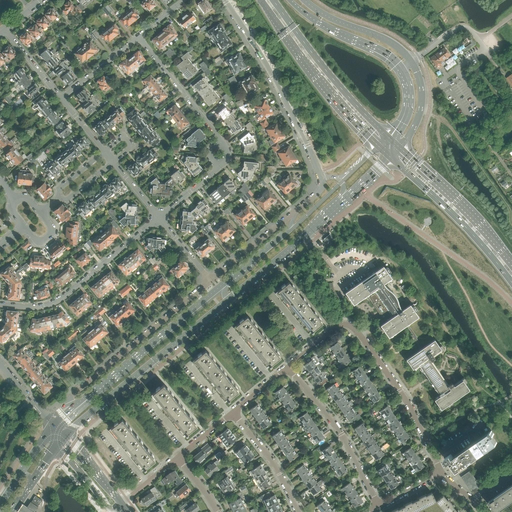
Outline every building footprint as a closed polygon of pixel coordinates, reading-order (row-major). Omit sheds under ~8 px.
[(155,5),(153,3),(153,2),(154,1),(153,0),(142,0),(142,1),(143,3),(141,4),(142,5),(142,7),(144,8),(145,8),(146,8),(148,11),(149,10),(150,10),(151,9),(152,9),(153,8),(153,7),(154,6),(155,5)] [(210,7),(211,6),(207,0),(206,1),(205,0),(203,0),(203,1),(202,0),(200,0),(200,1),(201,2),(198,4),(199,5),(198,5),(204,14),(212,9),(210,7)] [(82,12),(77,5),(74,7),(72,4),(72,5),(70,3),(69,3),(68,2),(65,5),(66,6),(64,7),(65,8),(64,8),(63,10),(62,11),(65,14),(65,13),(67,15),(70,12),(73,15),(77,11),(79,14),(82,12)] [(57,16),(58,15),(59,15),(56,12),(57,12),(54,8),(53,9),(53,8),(51,10),(50,9),(47,11),(48,12),(46,14),(46,15),(46,16),(51,22),(52,23),(55,21),(54,20),(56,18),(57,19),(58,17),(57,16),(58,16),(57,16)] [(126,13),(126,14),(133,22),(138,19),(139,17),(138,16),(133,9),(127,14),(126,13)] [(124,12),(118,17),(120,20),(125,26),(126,28),(128,26),(133,22),(126,14),(124,12)] [(186,15),(184,17),(190,24),(192,22),(195,19),(194,18),(196,17),(193,13),(191,14),(190,13),(187,16),(186,15)] [(49,24),(51,22),(46,16),(44,18),(44,17),(43,18),(41,19),(40,18),(37,21),(38,22),(37,23),(38,24),(43,30),(44,29),(43,29),(46,27),(46,28),(49,25),(49,24)] [(183,19),(180,22),(184,27),(183,27),(185,30),(189,27),(188,26),(190,24),(184,17),(183,17),(182,18),(183,19)] [(44,32),(43,30),(38,24),(36,26),(35,25),(35,26),(35,25),(33,27),(32,26),(29,29),(30,30),(29,31),(29,32),(34,38),(37,41),(40,38),(39,36),(44,32)] [(178,36),(173,30),(172,29),(174,28),(171,24),(166,28),(166,29),(164,31),(172,40),(178,36)] [(213,39),(224,31),(222,28),(223,27),(221,24),(220,25),(219,24),(213,27),(214,28),(208,32),(213,39)] [(120,33),(119,31),(114,25),(107,30),(114,38),(118,34),(119,34),(120,33)] [(114,38),(107,30),(101,35),(106,41),(107,43),(109,42),(114,38)] [(172,40),(164,31),(164,30),(159,33),(160,34),(158,36),(166,45),(170,50),(171,51),(172,50),(167,44),(172,40)] [(217,45),(227,38),(225,35),(227,34),(224,31),(213,39),(217,45)] [(32,39),(34,38),(29,32),(27,33),(26,34),(26,33),(24,35),(23,34),(20,37),(21,38),(20,38),(21,39),(20,40),(22,43),(25,46),(26,45),(27,44),(29,42),(30,43),(33,41),(32,39)] [(166,45),(158,36),(156,37),(156,36),(153,38),(154,39),(151,41),(154,45),(156,44),(160,49),(166,45)] [(232,45),(231,44),(227,38),(217,45),(221,51),(228,47),(228,48),(232,45)] [(97,51),(93,47),(95,45),(91,41),(83,47),(90,57),(93,54),(93,53),(97,51)] [(16,55),(15,55),(16,55),(15,54),(17,54),(14,50),(13,51),(10,47),(9,48),(8,47),(5,49),(6,50),(4,52),(3,53),(1,55),(6,61),(7,63),(13,58),(12,58),(15,56),(16,55)] [(90,57),(83,47),(74,54),(78,59),(79,61),(81,59),(82,61),(83,62),(86,59),(87,59),(90,57)] [(45,61),(54,54),(56,53),(53,49),(51,52),(50,52),(48,51),(49,50),(48,49),(47,49),(46,48),(43,50),(44,51),(40,54),(40,55),(41,55),(40,56),(42,59),(43,59),(45,61)] [(193,64),(188,58),(191,55),(188,52),(190,51),(192,50),(190,48),(188,49),(184,52),(186,54),(182,58),(184,61),(178,65),(181,68),(180,69),(183,72),(193,64)] [(449,56),(450,56),(444,48),(430,58),(438,69),(445,64),(443,62),(442,61),(449,56)] [(145,60),(141,55),(143,54),(140,51),(137,53),(136,52),(134,54),(135,55),(133,56),(140,66),(143,63),(142,62),(145,60)] [(242,60),(241,57),(242,57),(240,53),(239,54),(238,53),(232,56),(233,57),(227,60),(231,67),(242,60)] [(62,63),(59,60),(58,61),(56,58),(57,58),(54,54),(45,61),(46,62),(45,63),(47,66),(48,65),(50,67),(51,68),(51,67),(53,70),(60,64),(62,63)] [(140,66),(133,56),(131,58),(130,57),(126,60),(127,61),(134,70),(140,66)] [(245,67),(246,67),(242,60),(231,67),(235,74),(242,70),(245,68),(245,67)] [(134,70),(127,61),(125,62),(124,61),(119,66),(122,69),(123,68),(129,75),(134,71),(134,70)] [(60,75),(66,70),(64,68),(63,68),(61,65),(60,64),(53,70),(53,71),(52,72),(55,75),(56,74),(57,76),(58,76),(60,75)] [(189,78),(198,71),(193,64),(183,72),(185,76),(186,75),(189,78)] [(209,68),(205,64),(200,67),(204,72),(209,68)] [(74,78),(72,75),(72,74),(69,70),(68,71),(67,70),(70,68),(69,66),(66,69),(66,70),(60,75),(62,77),(62,78),(64,80),(63,81),(65,84),(66,83),(67,84),(71,81),(71,82),(75,80),(74,78)] [(15,84),(18,82),(26,75),(25,74),(26,74),(24,72),(25,71),(22,68),(21,69),(20,68),(20,69),(19,68),(19,67),(15,70),(16,70),(13,73),(13,74),(15,76),(17,78),(13,81),(15,84)] [(495,72),(499,77),(505,73),(501,68),(495,72)] [(115,86),(111,82),(114,80),(110,74),(107,76),(104,78),(103,77),(102,77),(100,78),(101,78),(101,79),(96,83),(99,87),(100,86),(103,90),(106,87),(106,88),(107,87),(108,88),(111,86),(110,85),(111,84),(114,87),(115,86)] [(145,88),(154,81),(153,80),(154,80),(153,79),(150,74),(147,77),(148,78),(144,81),(147,85),(144,87),(145,88)] [(31,82),(31,81),(29,79),(30,78),(28,75),(27,76),(26,75),(18,82),(20,85),(20,86),(24,91),(26,90),(33,84),(31,82)] [(255,82),(253,79),(255,79),(253,75),(251,76),(251,75),(245,78),(245,79),(239,82),(242,86),(239,87),(241,90),(242,90),(244,89),(243,89),(255,82)] [(199,92),(209,84),(204,78),(194,85),(197,88),(196,89),(199,92)] [(151,91),(159,85),(157,82),(156,83),(156,82),(155,82),(154,81),(145,88),(143,89),(144,91),(146,89),(149,93),(151,91)] [(258,89),(259,89),(255,82),(243,89),(244,89),(247,96),(254,92),(255,92),(258,90),(258,89)] [(39,94),(37,91),(39,90),(38,90),(36,87),(37,87),(35,84),(34,85),(33,84),(26,90),(27,91),(28,91),(29,93),(26,95),(29,99),(28,99),(30,101),(33,99),(39,94)] [(207,96),(214,91),(209,84),(199,92),(204,99),(207,96)] [(151,99),(162,91),(161,90),(162,90),(161,89),(161,88),(162,88),(159,85),(151,91),(153,93),(151,95),(152,97),(150,98),(151,99)] [(89,96),(90,95),(88,92),(86,93),(82,89),(79,91),(80,92),(77,95),(77,96),(76,97),(79,100),(80,99),(81,102),(81,101),(82,102),(84,104),(95,95),(95,94),(90,98),(89,96)] [(168,97),(164,92),(163,92),(162,91),(151,99),(153,98),(155,101),(157,100),(157,99),(158,99),(160,101),(164,98),(165,99),(168,97)] [(210,105),(219,97),(214,91),(207,96),(204,99),(207,102),(210,105)] [(98,98),(95,95),(84,104),(82,106),(83,106),(82,106),(84,109),(83,109),(86,112),(87,111),(88,112),(89,113),(90,114),(93,111),(92,110),(96,108),(95,106),(98,104),(95,101),(95,100),(96,99),(98,98)] [(47,104),(48,103),(46,100),(45,101),(43,99),(42,99),(40,96),(32,103),(34,105),(33,106),(32,107),(32,108),(33,109),(34,110),(35,110),(36,109),(37,108),(39,112),(48,105),(47,104)] [(269,106),(267,102),(267,101),(267,100),(265,100),(260,102),(260,101),(258,102),(259,103),(255,106),(259,113),(269,106)] [(168,120),(179,111),(177,109),(178,108),(176,105),(175,106),(172,103),(169,106),(170,107),(166,110),(170,114),(169,114),(170,116),(167,119),(168,120)] [(53,111),(52,110),(49,107),(48,105),(39,112),(40,112),(41,111),(46,117),(53,111)] [(223,119),(231,113),(228,110),(228,111),(225,107),(225,108),(224,107),(225,107),(224,106),(221,109),(221,108),(216,111),(218,114),(217,115),(220,118),(220,117),(221,118),(221,117),(223,119)] [(264,119),(270,115),(271,116),(273,115),(272,114),(273,113),(269,106),(259,113),(260,116),(257,118),(259,122),(260,122),(260,123),(262,126),(267,123),(265,120),(264,119)] [(122,117),(125,115),(123,113),(125,111),(121,107),(119,109),(118,107),(117,108),(118,109),(117,110),(116,109),(112,112),(113,113),(114,113),(111,115),(110,115),(116,123),(117,122),(118,123),(121,121),(120,120),(121,119),(122,118),(123,117),(122,117)] [(141,117),(146,114),(144,111),(140,114),(137,111),(135,109),(127,115),(129,118),(131,120),(130,120),(131,121),(130,122),(133,125),(134,124),(134,125),(142,118),(141,117)] [(176,123),(184,117),(185,116),(180,110),(179,111),(168,120),(169,121),(172,119),(176,123)] [(60,120),(58,118),(58,117),(56,115),(57,114),(55,111),(53,112),(53,111),(46,117),(53,126),(60,120)] [(236,120),(233,117),(234,116),(231,112),(231,113),(223,119),(224,121),(224,122),(223,122),(226,125),(227,125),(228,125),(229,126),(236,120)] [(116,123),(110,115),(106,118),(107,119),(105,120),(104,121),(109,127),(110,128),(110,127),(111,129),(114,126),(114,125),(115,124),(114,124),(116,123)] [(190,125),(188,122),(189,121),(187,118),(186,119),(184,117),(176,123),(173,126),(174,127),(177,125),(178,126),(179,125),(182,130),(186,127),(187,128),(190,125)] [(139,132),(147,125),(146,124),(144,122),(145,122),(142,118),(134,125),(136,126),(136,127),(136,128),(135,128),(138,131),(139,132)] [(109,127),(104,121),(104,120),(101,122),(100,122),(97,124),(98,125),(96,127),(95,127),(94,127),(95,128),(94,128),(95,128),(93,129),(96,132),(97,131),(100,135),(101,134),(102,135),(105,133),(104,132),(105,131),(107,129),(109,127)] [(241,128),(241,127),(239,124),(238,123),(236,120),(229,126),(230,128),(230,129),(231,129),(230,130),(232,133),(233,132),(235,135),(239,131),(239,130),(241,128)] [(72,132),(71,130),(70,129),(71,128),(69,125),(68,126),(67,124),(65,126),(62,122),(56,127),(58,130),(57,131),(58,131),(56,132),(61,138),(61,137),(62,137),(63,138),(63,139),(72,132)] [(281,130),(279,126),(279,125),(279,123),(277,123),(270,127),(269,126),(267,123),(262,126),(264,129),(265,130),(266,130),(270,136),(281,130)] [(145,137),(153,131),(150,127),(149,128),(147,126),(148,126),(147,125),(139,132),(139,133),(142,136),(143,135),(143,136),(144,136),(145,137)] [(205,136),(203,133),(201,130),(200,129),(199,129),(199,128),(191,135),(195,140),(197,141),(198,140),(198,141),(199,140),(200,142),(203,139),(203,140),(205,138),(205,137),(206,137),(205,136)] [(276,142),(282,138),(283,139),(285,138),(284,137),(285,136),(281,130),(270,136),(272,140),(269,142),(272,147),(271,147),(273,150),(279,146),(277,143),(276,142)] [(160,141),(157,138),(158,138),(159,137),(156,134),(153,131),(145,137),(145,138),(144,139),(147,142),(148,141),(148,142),(149,142),(150,144),(151,144),(152,145),(153,146),(160,141)] [(254,143),(252,136),(251,136),(249,133),(240,140),(242,142),(243,146),(254,143)] [(200,142),(199,140),(198,141),(198,140),(197,141),(195,140),(191,135),(186,139),(185,139),(183,140),(185,143),(185,147),(187,147),(188,146),(197,147),(198,147),(199,147),(199,143),(200,142)] [(13,143),(17,140),(15,137),(11,140),(9,141),(5,136),(0,139),(0,146),(1,147),(3,146),(4,147),(7,144),(9,147),(13,143)] [(88,144),(85,140),(87,139),(84,136),(83,137),(82,137),(82,138),(79,140),(79,139),(76,142),(76,143),(75,144),(75,143),(74,142),(72,140),(71,141),(73,144),(79,151),(82,149),(83,149),(85,147),(86,148),(89,146),(88,145),(88,144)] [(19,153),(14,147),(16,146),(15,146),(13,143),(9,147),(11,149),(8,151),(9,153),(6,154),(8,156),(7,157),(9,160),(10,159),(11,159),(19,153)] [(256,149),(254,143),(243,146),(244,150),(244,153),(254,154),(254,150),(256,149)] [(79,151),(73,144),(67,149),(74,157),(75,157),(77,155),(78,156),(80,154),(80,153),(80,152),(79,151)] [(293,153),(290,149),(291,148),(290,146),(289,147),(289,146),(281,150),(281,149),(279,146),(273,150),(275,153),(276,154),(278,153),(282,159),(293,153)] [(155,157),(158,155),(155,152),(159,148),(154,148),(149,152),(148,152),(147,153),(146,152),(143,154),(143,155),(149,163),(150,162),(152,160),(153,161),(152,161),(153,161),(156,158),(155,157)] [(74,157),(67,149),(61,154),(67,163),(68,162),(70,161),(71,161),(74,159),(73,158),(74,157)] [(21,156),(19,153),(11,159),(11,160),(10,161),(13,164),(14,163),(15,165),(17,163),(18,164),(24,159),(27,157),(24,154),(21,156)] [(297,160),(293,153),(282,159),(286,166),(294,162),(295,162),(296,161),(296,160),(297,160)] [(67,163),(61,154),(54,160),(56,162),(54,163),(52,160),(51,161),(53,163),(58,169),(61,168),(62,167),(62,168),(64,166),(65,167),(68,164),(67,163)] [(149,163),(143,155),(143,156),(142,157),(141,158),(140,157),(137,160),(138,161),(137,161),(138,162),(143,169),(144,168),(143,167),(145,166),(146,167),(150,164),(149,163)] [(198,164),(197,162),(198,158),(197,158),(197,157),(196,157),(187,156),(186,157),(186,156),(183,156),(183,159),(181,161),(182,163),(184,162),(184,163),(188,168),(193,164),(194,164),(195,165),(196,164),(196,165),(198,164)] [(145,171),(143,169),(138,162),(136,164),(135,164),(134,164),(132,166),(131,165),(128,167),(129,169),(127,171),(130,175),(131,174),(133,177),(134,176),(135,175),(137,173),(139,175),(140,175),(143,174),(142,173),(145,171)] [(258,168),(259,163),(244,162),(244,165),(242,168),(252,174),(256,168),(258,168)] [(60,172),(59,171),(58,169),(53,163),(46,168),(47,169),(45,170),(43,167),(42,168),(49,176),(45,179),(46,181),(53,176),(53,175),(54,176),(56,174),(57,175),(60,172)] [(202,170),(202,169),(200,166),(198,164),(196,165),(196,164),(195,165),(194,164),(193,164),(188,168),(188,169),(194,176),(195,176),(196,175),(199,173),(198,173),(202,170)] [(185,177),(181,172),(180,173),(178,170),(177,171),(174,173),(173,174),(172,175),(171,174),(169,171),(167,168),(166,168),(164,166),(163,167),(165,170),(171,177),(176,183),(177,184),(179,182),(180,181),(180,182),(183,180),(182,179),(185,177)] [(249,180),(252,174),(242,168),(240,171),(240,172),(238,173),(245,182),(247,179),(249,180)] [(17,180),(17,182),(18,184),(22,184),(24,184),(26,172),(26,171),(21,170),(20,171),(19,171),(19,173),(18,174),(18,176),(19,177),(18,179),(17,180)] [(26,172),(24,184),(25,185),(27,185),(28,185),(31,185),(32,184),(33,182),(34,182),(35,178),(33,178),(33,175),(32,174),(30,174),(30,172),(30,171),(26,171),(26,172)] [(298,184),(289,174),(288,173),(285,174),(281,177),(283,179),(292,189),(294,187),(298,184)] [(161,196),(162,184),(159,184),(159,182),(156,178),(155,179),(153,176),(148,180),(150,182),(152,185),(153,185),(153,186),(153,188),(152,188),(152,189),(151,188),(150,193),(152,193),(152,194),(157,194),(157,196),(161,196)] [(171,187),(176,183),(171,177),(169,179),(168,179),(167,180),(166,180),(166,181),(166,182),(165,183),(165,184),(162,184),(161,196),(165,197),(165,195),(170,195),(171,195),(172,195),(172,190),(171,190),(170,190),(170,187),(171,187)] [(119,188),(121,187),(122,187),(123,186),(123,185),(124,184),(121,181),(120,182),(117,179),(116,179),(115,178),(112,181),(113,182),(111,183),(111,184),(111,185),(109,186),(114,194),(116,196),(119,194),(117,191),(119,190),(120,189),(119,188)] [(236,187),(235,185),(234,184),(232,180),(231,181),(231,180),(229,179),(226,181),(223,183),(224,183),(223,183),(224,184),(223,184),(224,184),(223,184),(230,192),(236,187)] [(292,189),(283,179),(279,183),(278,181),(276,182),(277,184),(285,194),(289,191),(289,192),(292,189)] [(40,195),(49,187),(50,187),(51,186),(49,184),(48,185),(45,182),(43,184),(36,190),(40,195)] [(230,192),(223,184),(219,187),(219,186),(217,188),(217,189),(217,190),(223,198),(230,192)] [(114,194),(109,186),(108,185),(107,186),(106,185),(103,187),(104,188),(102,190),(101,191),(108,199),(114,194)] [(52,194),(52,193),(53,193),(52,193),(50,190),(51,189),(50,187),(49,187),(40,195),(44,200),(46,200),(48,198),(48,197),(49,196),(50,196),(53,194),(52,194)] [(247,192),(243,187),(238,191),(243,196),(247,192)] [(277,200),(268,190),(267,188),(265,190),(266,191),(262,195),(270,205),(273,203),(277,200)] [(223,198),(217,190),(216,189),(216,190),(215,190),(213,192),(209,195),(211,197),(211,198),(214,201),(213,201),(214,203),(215,202),(216,204),(223,198)] [(108,199),(101,191),(100,190),(97,192),(97,193),(95,195),(95,196),(102,204),(104,208),(106,206),(104,204),(105,203),(105,202),(108,199)] [(244,202),(251,197),(247,192),(243,196),(241,198),(244,202)] [(102,204),(95,196),(94,196),(93,195),(90,198),(91,199),(89,200),(89,201),(88,201),(89,201),(86,203),(92,211),(94,213),(95,212),(92,209),(94,208),(95,210),(102,204)] [(270,205),(262,195),(258,198),(257,196),(255,198),(256,199),(256,200),(264,210),(268,207),(270,205)] [(209,208),(206,205),(207,204),(204,200),(203,201),(201,202),(200,201),(197,203),(198,204),(197,205),(198,205),(196,207),(202,214),(204,212),(204,213),(205,212),(208,209),(209,208)] [(86,216),(92,211),(86,203),(85,202),(85,203),(84,202),(81,204),(82,205),(79,207),(79,208),(77,210),(81,215),(85,220),(86,219),(84,216),(85,215),(86,216)] [(136,211),(137,207),(136,206),(137,205),(132,204),(132,205),(132,206),(131,206),(129,206),(129,205),(128,205),(126,202),(121,207),(124,212),(126,212),(125,215),(137,216),(138,211),(136,211)] [(255,215),(247,205),(245,203),(244,205),(245,207),(241,210),(249,220),(252,218),(255,215)] [(58,216),(67,209),(68,208),(67,209),(65,206),(64,207),(62,205),(61,204),(59,206),(59,207),(57,209),(56,208),(54,210),(54,211),(58,216)] [(202,214),(196,207),(196,208),(192,211),(191,211),(191,212),(188,212),(188,211),(188,210),(183,209),(183,211),(182,216),(181,216),(180,220),(193,221),(193,219),(194,219),(195,218),(196,218),(197,218),(198,217),(198,216),(199,215),(200,214),(202,217),(203,216),(202,214)] [(69,216),(72,214),(69,211),(67,209),(58,216),(62,221),(64,220),(66,222),(71,218),(69,216)] [(249,220),(241,210),(237,213),(235,212),(234,213),(235,215),(243,225),(247,222),(249,220)] [(135,224),(135,220),(137,220),(137,216),(125,215),(125,217),(124,217),(121,219),(120,217),(118,219),(119,221),(124,226),(126,224),(127,224),(127,223),(130,224),(129,224),(130,224),(130,226),(134,226),(135,225),(135,224)] [(235,231),(227,221),(225,219),(224,220),(226,222),(220,226),(229,236),(230,236),(232,234),(231,234),(235,231)] [(118,233),(114,229),(118,226),(114,220),(111,223),(113,226),(111,227),(110,226),(108,228),(107,226),(103,229),(105,231),(113,240),(112,240),(116,237),(117,236),(116,235),(118,233)] [(198,229),(195,226),(194,224),(193,224),(193,221),(180,220),(180,224),(181,224),(181,229),(181,230),(181,231),(186,231),(186,230),(189,230),(192,234),(198,229)] [(78,230),(79,222),(72,221),(71,224),(70,224),(70,228),(67,227),(67,228),(66,228),(66,231),(67,232),(77,233),(77,230),(78,230)] [(229,236),(220,226),(216,230),(214,228),(213,229),(215,231),(214,231),(217,234),(216,235),(218,237),(219,236),(223,241),(229,236)] [(113,240),(105,231),(101,235),(101,234),(98,236),(106,245),(109,243),(110,243),(110,244),(113,242),(113,241),(113,240)] [(76,245),(77,237),(76,237),(77,233),(67,232),(67,233),(66,233),(65,236),(66,236),(66,237),(69,238),(69,241),(70,241),(69,244),(76,245)] [(328,236),(324,239),(325,241),(324,242),(326,245),(331,240),(332,240),(333,239),(329,235),(328,236)] [(106,245),(98,236),(93,240),(94,241),(93,242),(99,249),(100,248),(100,249),(102,248),(102,249),(105,246),(106,245)] [(156,248),(157,238),(153,237),(152,238),(148,238),(147,238),(146,243),(148,243),(148,245),(146,246),(149,251),(153,248),(156,248)] [(164,246),(164,245),(165,244),(166,244),(166,240),(165,240),(161,239),(161,238),(157,238),(156,248),(159,249),(161,252),(166,248),(164,246)] [(208,239),(202,244),(208,252),(209,252),(210,251),(210,250),(214,247),(208,239)] [(24,250),(31,244),(28,241),(23,245),(21,247),(24,250)] [(53,258),(66,248),(62,242),(59,244),(58,243),(50,249),(51,251),(49,253),(53,258)] [(196,245),(194,247),(196,249),(198,252),(197,252),(200,255),(201,256),(203,257),(208,252),(202,244),(198,247),(196,245)] [(145,259),(138,250),(135,252),(134,252),(133,253),(133,254),(142,265),(143,266),(146,264),(143,260),(145,259)] [(89,260),(90,259),(91,257),(89,255),(88,256),(85,253),(77,260),(82,266),(83,265),(84,265),(85,264),(85,263),(87,262),(88,261),(89,261),(89,260)] [(142,265),(133,254),(130,256),(129,256),(128,257),(128,258),(135,267),(139,264),(141,266),(142,265)] [(38,267),(39,257),(39,256),(36,255),(36,256),(35,256),(34,259),(31,259),(30,267),(35,267),(35,266),(38,267)] [(50,269),(50,262),(47,261),(48,260),(44,260),(44,257),(43,257),(43,256),(40,256),(40,257),(39,257),(38,267),(42,267),(42,268),(46,268),(46,269),(47,269),(47,268),(50,269)] [(135,267),(128,258),(127,258),(126,258),(125,259),(125,260),(123,262),(131,271),(135,267)] [(189,268),(187,266),(188,265),(185,262),(184,263),(182,260),(181,259),(178,261),(180,263),(177,265),(183,273),(189,268)] [(131,271),(123,262),(122,262),(121,263),(121,264),(119,265),(126,275),(131,271)] [(19,275),(18,273),(19,273),(23,270),(23,269),(28,265),(27,264),(16,273),(6,281),(7,281),(8,282),(8,283),(10,285),(21,281),(19,279),(19,278),(18,276),(19,275)] [(183,273),(177,265),(170,270),(177,278),(181,275),(183,273)] [(75,274),(69,266),(67,268),(67,269),(65,271),(70,278),(73,275),(74,276),(75,275),(75,274)] [(418,317),(415,312),(417,310),(417,309),(414,306),(412,308),(410,305),(402,311),(401,310),(400,308),(399,306),(398,304),(397,302),(397,300),(396,298),(395,296),(393,294),(392,293),(390,291),(388,290),(387,289),(385,287),(384,285),(383,284),(392,278),(388,274),(391,272),(390,271),(388,267),(385,269),(383,266),(345,293),(353,305),(370,293),(372,295),(370,296),(372,300),(372,301),(371,302),(374,307),(381,316),(384,314),(388,320),(380,326),(389,338),(406,325),(408,324),(418,317)] [(6,281),(16,273),(14,271),(14,269),(13,267),(11,267),(10,268),(9,267),(8,269),(7,268),(5,270),(4,272),(3,271),(2,273),(2,274),(1,274),(4,278),(5,278),(6,280),(6,281)] [(71,279),(70,278),(65,271),(59,276),(65,282),(66,281),(67,282),(71,279)] [(118,280),(111,272),(109,274),(108,273),(107,274),(107,275),(106,276),(113,284),(118,280)] [(166,282),(167,281),(161,274),(160,276),(159,275),(158,276),(157,277),(157,278),(154,280),(156,282),(163,291),(164,291),(166,289),(169,286),(166,282)] [(65,282),(59,276),(55,280),(60,286),(61,286),(62,286),(62,285),(65,282)] [(113,284),(106,276),(104,278),(103,278),(102,278),(102,279),(101,280),(108,288),(113,284)] [(108,288),(101,280),(100,280),(99,281),(99,282),(96,284),(103,292),(108,288)] [(21,287),(22,285),(21,284),(21,281),(10,285),(10,287),(9,287),(10,288),(9,289),(9,290),(20,291),(20,288),(21,287)] [(163,291),(156,282),(156,283),(150,287),(157,296),(158,296),(160,294),(163,291)] [(299,296),(294,291),(295,290),(289,282),(285,285),(284,284),(281,286),(282,288),(278,291),(278,292),(275,294),(286,307),(299,296)] [(337,295),(335,293),(334,290),(333,287),(332,283),(328,283),(329,288),(330,291),(332,295),(334,298),(336,301),(340,303),(342,300),(339,298),(337,295)] [(103,292),(96,284),(95,284),(94,285),(94,286),(91,288),(98,296),(103,292)] [(47,285),(41,287),(41,289),(44,298),(45,297),(46,298),(47,297),(50,296),(47,287),(47,285)] [(157,296),(150,287),(148,289),(146,287),(142,290),(144,292),(151,301),(152,301),(154,299),(157,296)] [(128,293),(124,288),(119,292),(123,297),(128,293)] [(41,289),(35,291),(38,299),(44,298),(41,289)] [(20,298),(21,295),(20,294),(20,291),(9,290),(9,291),(9,293),(9,294),(9,299),(10,299),(12,300),(12,299),(14,299),(15,300),(17,300),(17,299),(19,300),(19,299),(20,298)] [(151,301),(144,292),(141,295),(140,295),(141,295),(139,297),(139,296),(138,297),(139,297),(138,297),(145,306),(146,305),(146,306),(148,304),(148,303),(151,301)] [(92,304),(84,294),(82,296),(81,296),(80,297),(80,298),(79,298),(87,308),(92,304)] [(310,310),(305,305),(306,304),(300,296),(299,296),(286,307),(297,321),(310,310)] [(87,308),(79,298),(79,299),(78,298),(77,299),(77,300),(75,302),(82,312),(87,308)] [(135,310),(131,306),(132,305),(131,304),(130,304),(128,302),(127,302),(126,300),(123,303),(124,305),(122,307),(122,306),(122,307),(121,307),(128,316),(129,315),(131,314),(131,313),(135,310)] [(82,312),(75,302),(74,302),(73,302),(72,303),(72,304),(70,306),(78,316),(82,312)] [(128,316),(121,307),(118,310),(118,309),(118,310),(116,311),(116,312),(122,320),(123,320),(125,318),(128,316)] [(321,323),(317,318),(318,317),(311,309),(310,310),(297,321),(308,334),(311,332),(312,333),(314,331),(313,331),(322,323),(321,323)] [(122,320),(116,312),(114,310),(110,312),(108,314),(108,315),(117,325),(120,323),(119,323),(122,320)] [(19,317),(19,314),(18,313),(18,312),(16,312),(15,311),(14,311),(13,312),(11,312),(11,311),(9,311),(8,311),(7,311),(7,315),(7,316),(6,317),(7,317),(7,319),(6,319),(6,320),(22,321),(26,322),(26,318),(22,318),(22,317),(19,317)] [(69,321),(62,312),(61,312),(60,312),(59,313),(59,314),(57,315),(60,326),(64,325),(69,321)] [(60,326),(57,315),(54,316),(53,315),(52,315),(52,316),(51,316),(54,328),(60,326)] [(54,328),(51,316),(50,316),(48,316),(48,317),(45,318),(48,329),(54,328)] [(257,330),(253,325),(254,324),(247,316),(244,319),(242,318),(239,321),(240,322),(236,325),(236,326),(233,328),(244,341),(257,330)] [(48,329),(45,318),(44,318),(44,317),(42,318),(42,319),(39,319),(42,331),(48,329)] [(42,331),(39,319),(37,320),(36,320),(36,319),(34,318),(33,319),(32,324),(31,325),(30,330),(38,332),(42,331)] [(17,328),(18,325),(19,324),(22,324),(22,321),(6,320),(6,322),(6,323),(6,325),(16,331),(16,328),(17,328)] [(108,332),(106,330),(107,329),(104,327),(108,324),(105,321),(98,326),(98,325),(95,328),(95,327),(94,328),(102,337),(108,332)] [(417,338),(408,324),(406,325),(413,335),(412,336),(413,337),(421,349),(423,348),(416,338),(417,338)] [(12,335),(14,333),(14,332),(16,331),(6,325),(4,327),(2,328),(1,329),(8,337),(12,342),(13,341),(14,339),(12,337),(12,335)] [(102,337),(94,328),(89,333),(96,342),(96,341),(101,337),(102,338),(102,337)] [(8,337),(1,329),(0,329),(0,340),(1,340),(2,342),(3,341),(3,342),(4,342),(6,340),(6,339),(6,338),(8,337)] [(268,344),(264,339),(265,338),(258,330),(257,331),(257,330),(244,341),(255,355),(269,344),(269,343),(268,344)] [(96,342),(89,333),(89,332),(88,333),(88,334),(83,339),(85,342),(87,345),(88,345),(90,347),(96,342)] [(342,348),(337,342),(335,339),(327,345),(329,348),(330,347),(334,354),(342,348)] [(447,386),(437,371),(430,362),(435,359),(433,357),(432,357),(431,356),(440,350),(441,349),(434,340),(423,348),(421,349),(416,352),(408,358),(409,359),(407,361),(413,369),(418,365),(422,370),(423,369),(426,374),(425,374),(427,378),(429,377),(430,379),(432,382),(431,383),(433,387),(434,386),(438,391),(436,391),(440,396),(434,400),(440,409),(443,407),(443,408),(461,395),(466,392),(469,390),(462,380),(453,387),(452,386),(453,385),(452,383),(447,386)] [(279,358),(275,352),(276,351),(269,344),(255,355),(266,368),(269,366),(270,367),(272,365),(271,365),(281,357),(280,357),(279,358)] [(84,356),(82,353),(80,350),(80,351),(75,345),(69,351),(78,361),(84,356)] [(346,355),(342,348),(334,354),(338,360),(346,355)] [(27,355),(30,353),(29,353),(30,352),(31,352),(30,351),(28,352),(27,351),(25,353),(24,353),(25,352),(23,350),(22,350),(21,349),(19,351),(14,355),(13,355),(16,359),(16,360),(17,360),(18,361),(18,362),(26,355),(27,355)] [(48,350),(46,352),(50,357),(54,353),(51,349),(48,350)] [(78,361),(69,351),(68,351),(69,352),(67,354),(67,353),(65,353),(63,354),(64,356),(72,366),(72,365),(77,361),(77,362),(78,361)] [(215,365),(211,360),(212,359),(205,351),(202,353),(201,352),(197,355),(198,356),(194,360),(195,360),(192,362),(202,375),(215,365)] [(23,368),(31,361),(31,360),(30,358),(32,356),(32,354),(30,352),(29,353),(30,353),(27,355),(26,355),(18,362),(19,362),(20,364),(23,368)] [(351,361),(346,355),(338,360),(343,366),(351,361)] [(72,366),(64,356),(63,357),(64,358),(59,363),(61,366),(60,367),(62,370),(63,369),(65,371),(72,366)] [(312,360),(304,365),(309,371),(316,366),(315,364),(318,362),(314,356),(311,358),(312,360)] [(28,374),(37,368),(35,365),(35,364),(33,362),(32,362),(31,361),(23,368),(26,372),(27,372),(28,374)] [(226,378),(222,373),(223,372),(216,364),(215,365),(202,375),(214,389),(226,378)] [(316,366),(309,371),(313,378),(321,372),(320,370),(323,368),(319,364),(316,366)] [(364,373),(360,366),(352,371),(356,378),(364,373)] [(34,380),(42,374),(41,373),(42,372),(40,370),(39,370),(37,368),(28,374),(29,375),(30,376),(30,377),(31,377),(34,380)] [(321,372),(313,378),(317,384),(325,379),(321,372)] [(369,379),(364,373),(356,378),(361,384),(369,379)] [(39,387),(47,380),(49,378),(47,376),(45,378),(45,377),(43,374),(42,375),(42,374),(34,380),(37,384),(37,385),(38,386),(39,387)] [(51,386),(52,384),(50,382),(48,382),(50,380),(49,378),(47,380),(39,387),(40,388),(40,389),(41,389),(41,390),(44,393),(44,392),(45,392),(47,391),(47,390),(48,389),(49,390),(51,388),(51,387),(52,386),(51,386),(52,386),(51,386)] [(238,392),(233,387),(234,386),(228,378),(226,379),(226,378),(214,389),(225,402),(227,400),(228,401),(230,400),(230,399),(239,392),(239,391),(238,392)] [(373,385),(369,379),(361,384),(365,391),(373,385)] [(339,390),(334,384),(326,389),(331,395),(339,390)] [(174,399),(169,394),(170,393),(164,385),(160,388),(159,386),(156,389),(157,391),(153,394),(150,397),(161,410),(174,399)] [(378,392),(373,385),(365,391),(370,397),(378,392)] [(287,393),(283,387),(275,392),(279,398),(287,393)] [(343,396),(339,390),(331,395),(335,402),(343,396)] [(382,397),(378,392),(370,397),(374,403),(382,397)] [(292,399),(287,393),(279,398),(284,405),(292,399)] [(348,403),(343,396),(335,402),(340,408),(348,403)] [(185,413),(180,407),(181,407),(175,398),(174,399),(161,410),(172,424),(186,412),(185,413)] [(296,406),(292,399),(284,405),(288,411),(296,406)] [(352,409),(348,403),(340,408),(344,414),(352,409)] [(262,411),(258,404),(250,410),(254,416),(262,411)] [(392,412),(387,406),(379,411),(384,418),(392,412)] [(356,415),(352,409),(344,414),(348,421),(356,415)] [(266,417),(262,411),(254,416),(259,422),(266,417)] [(196,426),(191,421),(192,420),(186,412),(172,424),(183,437),(186,434),(187,435),(188,434),(188,433),(197,426),(197,425),(196,426)] [(311,418),(307,412),(299,417),(303,424),(311,418)] [(396,418),(392,412),(384,418),(388,424),(396,418)] [(271,423),(266,417),(259,422),(263,429),(271,423)] [(315,425),(311,418),(303,424),(307,430),(315,425)] [(400,425),(396,418),(388,424),(393,430),(400,425)] [(131,433),(127,428),(129,427),(122,419),(118,422),(117,421),(114,424),(115,425),(111,428),(111,429),(108,431),(118,443),(131,433)] [(366,430),(362,423),(354,429),(358,435),(366,430)] [(320,431),(315,425),(307,430),(312,436),(320,431)] [(405,431),(400,425),(393,430),(397,436),(405,431)] [(222,441),(232,434),(227,428),(224,431),(223,430),(223,429),(220,432),(221,433),(220,434),(218,436),(222,441)] [(371,436),(366,430),(358,435),(363,441),(371,436)] [(457,471),(489,448),(497,443),(492,436),(494,434),(492,430),(453,457),(451,454),(445,458),(451,466),(454,465),(457,471)] [(284,437),(280,431),(272,436),(277,442),(284,437)] [(324,437),(320,431),(312,436),(316,443),(324,437)] [(409,437),(405,431),(397,436),(401,443),(409,437)] [(143,447),(139,442),(140,441),(133,433),(132,434),(131,433),(118,443),(131,458),(144,446),(143,447)] [(233,442),(236,439),(232,434),(222,441),(227,447),(229,445),(230,445),(231,446),(234,443),(233,442)] [(375,442),(371,436),(363,441),(367,448),(375,442)] [(289,443),(284,437),(277,442),(281,449),(284,446),(289,443)] [(380,449),(375,442),(367,448),(372,454),(380,449)] [(293,449),(289,443),(284,446),(281,449),(285,455),(293,449)] [(205,454),(212,449),(207,444),(198,452),(199,453),(193,458),(197,463),(206,456),(205,454)] [(240,458),(249,450),(245,445),(242,447),(240,446),(237,449),(238,450),(235,453),(240,458)] [(154,461),(150,455),(151,454),(144,446),(131,458),(141,471),(144,469),(145,470),(147,468),(146,468),(155,460),(154,461)] [(334,452),(330,446),(322,451),(326,457),(334,452)] [(415,454),(411,447),(403,453),(407,459),(415,454)] [(298,456),(293,449),(285,455),(290,461),(298,456)] [(384,455),(380,449),(372,454),(376,460),(384,455)] [(250,458),(254,456),(249,450),(240,458),(244,463),(247,461),(247,462),(247,461),(248,462),(252,460),(250,458)] [(217,460),(222,456),(221,454),(219,452),(214,456),(217,460)] [(339,458),(334,452),(326,457),(331,464),(339,458)] [(420,460),(415,454),(407,459),(412,466),(420,460)] [(343,464),(339,458),(331,464),(335,470),(343,464)] [(424,466),(420,460),(412,466),(416,472),(420,469),(422,473),(425,470),(423,467),(424,466)] [(219,469),(216,465),(218,464),(215,461),(214,463),(211,465),(210,464),(207,467),(208,467),(205,470),(205,471),(205,470),(210,475),(209,476),(210,476),(216,471),(217,472),(220,470),(219,469)] [(264,471),(262,467),(260,464),(249,471),(250,472),(251,472),(254,477),(264,471)] [(308,470),(303,464),(296,470),(300,476),(308,470)] [(348,471),(343,464),(335,470),(340,476),(348,471)] [(390,471),(385,465),(378,470),(382,477),(390,471)] [(183,482),(178,476),(175,470),(169,473),(162,479),(161,480),(163,485),(165,483),(165,484),(169,482),(170,482),(171,480),(174,479),(177,482),(175,483),(177,486),(183,482)] [(312,477),(308,470),(300,476),(304,482),(312,477)] [(268,477),(266,473),(264,471),(254,477),(253,478),(253,479),(255,478),(258,483),(268,477)] [(394,478),(390,471),(382,477),(386,483),(394,478)] [(482,488),(473,476),(470,471),(462,477),(473,494),(482,488)] [(231,482),(229,479),(227,475),(219,480),(220,481),(217,483),(218,483),(221,488),(221,489),(231,482)] [(272,484),(270,480),(268,477),(258,483),(257,484),(257,485),(258,485),(262,490),(266,488),(272,484)] [(316,483),(312,477),(304,482),(309,488),(316,483)] [(399,484),(394,478),(386,483),(391,490),(399,484)] [(236,489),(235,488),(231,482),(221,489),(222,489),(225,494),(225,495),(228,493),(228,494),(233,491),(236,489)] [(321,489),(316,483),(309,488),(313,495),(321,489)] [(354,489),(350,483),(342,488),(346,494),(354,489)] [(181,498),(191,490),(186,484),(182,488),(180,486),(177,489),(178,489),(179,490),(176,492),(177,493),(174,495),(176,497),(179,495),(181,498)] [(503,506),(511,500),(511,485),(495,497),(494,495),(492,493),(485,493),(489,499),(490,498),(491,500),(488,502),(495,511),(502,507),(503,508),(504,507),(503,506)] [(156,499),(154,496),(158,493),(154,487),(146,492),(148,495),(142,499),(141,500),(141,501),(140,502),(140,503),(141,504),(141,505),(142,505),(143,506),(145,506),(146,505),(156,499)] [(358,495),(354,489),(346,494),(351,501),(358,495)] [(419,509),(436,501),(434,498),(432,494),(431,493),(425,496),(425,495),(418,498),(418,499),(415,501),(419,509)] [(436,501),(442,495),(440,493),(439,494),(434,498),(436,501)] [(278,501),(275,495),(270,497),(269,495),(267,496),(266,494),(259,497),(260,499),(263,498),(267,506),(278,501)] [(363,502),(358,495),(351,501),(355,507),(360,504),(362,502),(363,502)] [(453,505),(451,503),(449,501),(448,499),(447,500),(443,495),(442,495),(436,501),(444,511),(451,511),(455,509),(452,506),(453,505)] [(38,506),(42,500),(35,496),(33,499),(31,503),(37,507),(38,506)] [(243,504),(240,498),(237,499),(237,498),(235,499),(232,501),(232,502),(230,503),(230,504),(233,509),(232,509),(233,510),(243,504)] [(329,506),(324,500),(316,506),(321,511),(329,506)] [(271,511),(281,507),(279,503),(278,501),(267,506),(269,511),(271,511)] [(402,511),(413,511),(419,509),(415,501),(412,503),(411,502),(404,505),(405,506),(401,508),(402,511)] [(34,511),(38,507),(31,502),(27,507),(26,506),(23,504),(17,511),(34,511)] [(164,511),(159,503),(152,507),(155,511),(154,511),(164,511)] [(195,511),(200,509),(195,503),(193,504),(192,504),(193,505),(189,507),(186,503),(179,508),(181,511),(195,511)]
